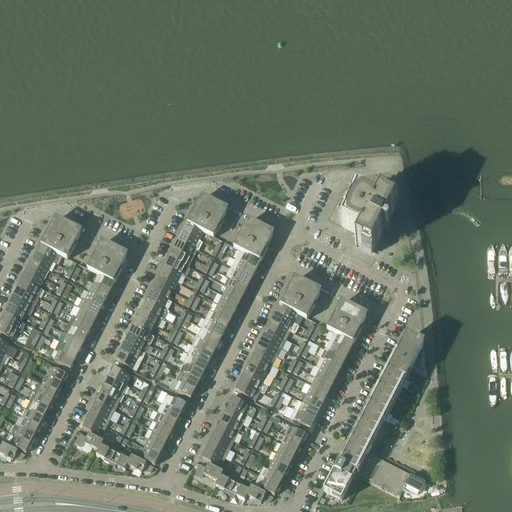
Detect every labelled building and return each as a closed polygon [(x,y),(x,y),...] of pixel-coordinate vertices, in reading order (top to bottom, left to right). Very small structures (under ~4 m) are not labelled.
[(380,188),(346,192),(345,192),(344,192),(344,193),(343,193),(343,194),(328,222),(360,239),(356,247),(373,254),(383,234),(386,235),(387,235),(388,235),(389,234),(390,233),(390,232),(390,231),(389,230),(389,229),(388,229),(387,229),(386,229),(385,229),(396,208),(395,198),(394,196),(393,194),(392,192),(390,191),(388,190),(387,189),(385,188),(382,188),(380,188)] [(220,227),(225,218),(224,218),(226,215),(200,201),(196,209),(193,214),(192,213),(186,225),(187,226),(203,234),(214,240),(221,228),(220,227)] [(74,249),(78,240),(80,236),(54,223),(52,227),(47,235),(46,235),(40,247),(41,248),(57,256),(60,258),(67,261),(75,250),(74,249)] [(266,251),(268,246),(270,242),(272,238),(246,225),(239,237),(238,236),(233,249),(239,253),(259,263),(261,264),(267,251),(266,251)] [(203,234),(187,226),(185,230),(184,229),(182,234),(183,234),(199,242),(203,234)] [(198,253),(202,244),(199,242),(183,234),(178,243),(197,253),(198,253)] [(197,253),(178,243),(176,247),(175,247),(173,251),(174,251),(174,252),(192,261),(197,253)] [(100,247),(98,250),(93,259),(92,258),(87,271),(98,277),(113,285),(115,285),(121,273),(120,272),(124,264),(126,260),(100,247)] [(60,258),(57,256),(41,248),(37,256),(52,264),(56,266),(60,258)] [(192,261),(174,252),(170,260),(188,270),(192,261)] [(259,263),(239,253),(235,261),(255,271),(259,263)] [(48,273),(52,264),(37,256),(35,260),(34,260),(31,264),(32,265),(48,273)] [(189,270),(188,270),(170,260),(165,269),(181,277),(185,279),(189,270)] [(255,271),(235,261),(231,270),(251,280),(255,271)] [(48,273),(32,265),(30,269),(29,268),(27,273),(28,273),(44,281),(48,273)] [(177,285),(181,277),(165,269),(163,273),(162,272),(160,277),(161,277),(177,285)] [(251,280),(231,270),(226,278),(228,279),(231,281),(246,289),(251,280)] [(44,281),(28,273),(26,277),(25,277),(23,281),(24,282),(39,290),(44,281)] [(113,285),(98,277),(93,285),(109,293),(113,285)] [(177,285),(161,277),(157,286),(172,294),(177,285)] [(246,289),(231,281),(228,279),(224,288),(226,289),(242,297),(246,289)] [(43,292),(39,290),(24,282),(19,290),(39,300),(43,292)] [(293,283),(291,286),(289,290),(287,295),(285,294),(279,307),(280,307),(299,317),(307,321),(314,309),(313,308),(318,300),(317,300),(319,296),(293,283)] [(109,293),(93,285),(89,294),(105,302),(109,293)] [(172,294),(157,286),(152,294),(168,302),(172,294)] [(242,297),(226,289),(222,297),(238,305),(242,297)] [(39,300),(19,290),(15,299),(34,309),(39,300)] [(105,302),(89,294),(85,302),(100,310),(105,302)] [(171,304),(168,302),(152,294),(150,298),(149,298),(147,302),(148,303),(167,313),(171,304)] [(238,305),(222,297),(218,306),(233,314),(234,314),(236,310),(235,310),(238,305)] [(34,309),(15,299),(10,308),(26,316),(30,318),(34,309)] [(100,310),(85,302),(82,301),(78,309),(80,311),(96,319),(100,310)] [(169,314),(167,313),(148,303),(143,311),(163,321),(164,322),(169,314)] [(233,314),(218,306),(213,315),(229,323),(233,314)] [(361,327),(363,323),(365,320),(339,306),(337,310),(333,318),(331,318),(326,331),(333,334),(353,344),(354,345),(360,333),(359,332),(362,327),(361,327)] [(299,317),(280,307),(276,316),(294,325),(299,317)] [(26,316),(10,308),(6,316),(22,324),(26,316)] [(96,319),(80,311),(76,319),(92,327),(96,319)] [(163,321),(143,311),(139,320),(155,328),(158,330),(163,321)] [(229,323),(213,315),(209,312),(204,321),(225,331),(225,332),(228,327),(227,327),(229,323)] [(25,326),(22,324),(6,316),(2,325),(17,333),(21,335),(25,326)] [(298,327),(294,325),(276,316),(272,324),(290,334),(294,335),(295,335),(299,329),(298,327)] [(92,327),(76,319),(72,317),(68,326),(87,336),(88,336),(90,332),(89,332),(92,327)] [(155,328),(139,320),(135,329),(150,337),(155,328)] [(225,331),(204,321),(200,329),(220,340),(225,331)] [(290,334),(272,324),(267,333),(286,342),(290,334)] [(17,333),(2,325),(0,327),(0,336),(3,338),(3,337),(13,342),(17,333)] [(83,345),(87,336),(68,326),(63,335),(67,337),(83,345)] [(154,338),(150,337),(135,329),(130,337),(149,347),(154,338)] [(220,340),(200,329),(195,338),(216,348),(220,340)] [(286,342),(267,333),(263,342),(281,351),(286,342)] [(353,344),(333,334),(329,343),(348,353),(353,344)] [(83,345),(67,337),(63,345),(78,353),(79,354),(81,349),(80,349),(83,345)] [(149,347),(130,337),(126,346),(145,356),(149,347)] [(216,348),(195,338),(191,347),(211,357),(216,348)] [(0,342),(0,341),(0,354),(8,358),(12,349),(0,343),(0,342)] [(281,351),(263,342),(259,350),(277,359),(281,351)] [(74,362),(78,353),(63,345),(59,343),(55,352),(58,354),(74,362)] [(384,425),(388,416),(421,352),(403,343),(342,462),(340,461),(333,473),(323,493),(341,502),(355,475),(400,498),(402,493),(410,477),(368,455),(384,425)] [(348,353),(329,343),(325,351),(344,361),(348,353)] [(145,356),(126,346),(121,354),(141,364),(145,356)] [(211,357),(191,347),(187,355),(207,366),(211,357)] [(277,359),(259,350),(254,359),(272,368),(277,359)] [(344,361),(325,351),(320,360),(340,370),(343,366),(342,365),(344,361)] [(74,362),(58,354),(54,363),(63,368),(63,369),(70,372),(73,366),(72,366),(74,362)] [(141,364),(121,354),(119,358),(118,358),(115,364),(122,367),(123,366),(136,373),(141,364)] [(207,366),(187,355),(182,364),(184,365),(203,374),(207,366)] [(272,368),(254,359),(250,367),(268,377),(272,368)] [(335,378),(340,370),(320,360),(316,368),(320,370),(335,378)] [(198,383),(203,374),(184,365),(180,373),(182,375),(198,383)] [(268,377),(250,367),(245,376),(263,386),(268,377)] [(120,372),(113,368),(110,373),(111,374),(109,378),(125,386),(129,377),(120,373),(120,372)] [(60,374),(50,369),(46,378),(61,386),(64,382),(65,382),(68,377),(60,373),(60,374)] [(331,387),(335,378),(320,370),(315,379),(331,387)] [(198,383),(182,375),(180,373),(175,382),(194,391),(195,392),(197,387),(196,387),(198,383)] [(263,386),(245,376),(241,384),(257,392),(263,395),(264,395),(267,389),(267,387),(263,386)] [(59,390),(61,386),(46,378),(41,386),(58,395),(61,391),(59,390)] [(127,388),(125,386),(109,378),(107,383),(105,382),(103,386),(123,396),(127,388)] [(331,387),(315,379),(311,387),(326,396),(331,387)] [(192,395),(194,391),(175,382),(173,381),(169,390),(183,397),(182,398),(189,402),(192,396),(192,395)] [(257,392),(241,384),(239,389),(238,388),(235,394),(242,398),(243,397),(252,401),(257,392)] [(58,395),(41,386),(38,385),(34,393),(53,403),(55,399),(56,400),(58,395)] [(123,396),(103,386),(101,390),(103,391),(100,396),(119,405),(123,396)] [(326,396),(311,387),(306,396),(322,404),(326,396)] [(51,407),(53,403),(34,393),(30,402),(50,412),(52,408),(51,407)] [(119,405),(100,396),(98,400),(97,399),(95,403),(114,413),(119,405)] [(322,404),(306,396),(302,405),(318,413),(322,404)] [(185,412),(188,406),(180,402),(180,403),(167,397),(162,406),(181,415),(184,411),(185,412)] [(255,411),(249,408),(239,403),(240,402),(232,398),(229,404),(231,404),(229,408),(247,418),(252,420),(255,412),(255,411)] [(50,412),(30,402),(26,411),(28,412),(44,420),(46,416),(48,417),(50,412)] [(313,421),(318,413),(302,405),(297,402),(293,411),(294,412),(313,421)] [(114,413),(95,403),(92,407),(94,408),(92,413),(110,422),(114,413)] [(179,420),(181,415),(162,406),(158,414),(161,416),(178,425),(181,420),(179,420)] [(229,408),(226,413),(225,412),(223,416),(243,426),(247,418),(229,408)] [(44,420),(28,412),(26,411),(21,419),(24,421),(41,430),(43,425),(42,425),(44,420)] [(311,426),(313,421),(294,412),(289,421),(302,427),(302,428),(309,432),(312,426),(311,426)] [(110,422),(92,413),(89,417),(88,416),(86,420),(106,430),(110,422)] [(178,425),(161,416),(158,414),(153,423),(157,424),(173,433),(175,428),(176,429),(178,425)] [(243,426),(223,416),(221,421),(222,421),(220,426),(238,435),(243,426)] [(24,421),(21,419),(18,418),(14,427),(35,437),(37,433),(39,434),(41,430),(24,421)] [(106,430),(86,420),(84,425),(85,425),(83,430),(101,440),(106,430)] [(170,437),(173,433),(157,424),(153,433),(170,442),(172,437),(170,437)] [(220,426),(218,430),(216,429),(214,434),(234,444),(238,435),(220,426)] [(33,442),(35,437),(14,427),(10,435),(15,438),(32,447),(34,442),(33,442)] [(307,436),(300,432),(299,433),(290,429),(285,437),(301,445),(303,441),(304,442),(307,436)] [(170,442),(153,433),(148,442),(164,450),(166,445),(167,446),(170,442)] [(234,444),(214,434),(212,438),(213,438),(211,443),(229,452),(234,444)] [(32,447),(15,438),(10,435),(5,444),(26,455),(28,450),(30,451),(32,447)] [(103,443),(89,436),(87,440),(83,437),(83,436),(80,435),(77,442),(76,443),(76,445),(76,447),(78,449),(80,449),(82,449),(84,446),(98,453),(103,443)] [(301,445),(285,437),(281,446),(298,455),(300,451),(299,450),(301,445)] [(164,450),(148,442),(144,450),(161,459),(163,455),(162,454),(164,450)] [(103,443),(98,453),(96,457),(105,462),(104,463),(110,466),(115,455),(112,454),(115,449),(103,443)] [(211,443),(209,447),(207,446),(205,451),(225,461),(229,452),(211,443)] [(25,457),(3,446),(0,452),(0,456),(13,463),(13,461),(14,462),(17,462),(19,463),(21,462),(23,460),(24,459),(25,457)] [(298,455),(281,446),(276,455),(292,463),(294,458),(296,459),(298,455)] [(161,459),(144,450),(139,459),(155,467),(157,462),(159,463),(161,459)] [(225,461),(205,451),(203,455),(204,456),(202,460),(220,470),(225,461)] [(132,458),(121,452),(118,457),(115,455),(110,466),(116,470),(116,468),(125,472),(127,468),(132,458)] [(292,463),(276,455),(272,463),(289,472),(291,468),(290,467),(292,463)] [(154,469),(132,458),(127,468),(141,475),(142,474),(143,474),(145,475),(148,475),(150,474),(152,473),(154,469)] [(289,472),(272,463),(268,461),(264,470),(283,480),(285,476),(287,476),(289,472)] [(223,474),(208,466),(206,470),(199,466),(196,472),(196,473),(195,475),(196,477),(198,479),(200,479),(202,479),(203,477),(204,476),(218,483),(223,474)] [(281,484),(283,480),(264,470),(263,470),(259,478),(280,489),(283,485),(281,484)] [(235,485),(232,484),(234,480),(223,474),(218,483),(215,487),(224,492),(223,494),(229,497),(235,485)] [(418,481),(410,477),(402,493),(410,496),(412,497),(415,497),(417,496),(419,494),(421,491),(425,482),(419,479),(418,481)] [(280,489),(259,478),(254,487),(274,497),(277,493),(278,493),(280,489)] [(244,502),(247,498),(252,488),(237,481),(235,485),(229,497),(235,500),(236,498),(244,502)] [(273,500),(252,488),(247,498),(261,505),(262,504),(263,504),(265,505),(267,505),(269,504),(271,503),(272,501),(273,500)]
